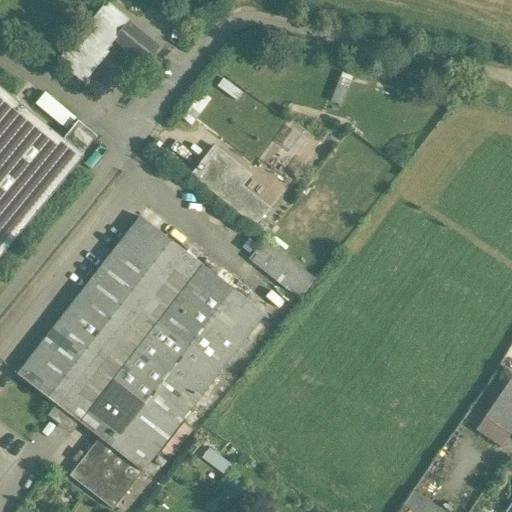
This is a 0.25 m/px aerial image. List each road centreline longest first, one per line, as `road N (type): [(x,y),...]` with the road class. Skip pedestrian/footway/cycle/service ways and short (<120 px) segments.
road 1 (unclassified): [(511,78),(269,21),(232,25),(0,306)]
road 2 (unknown): [(0,65),(128,150)]
